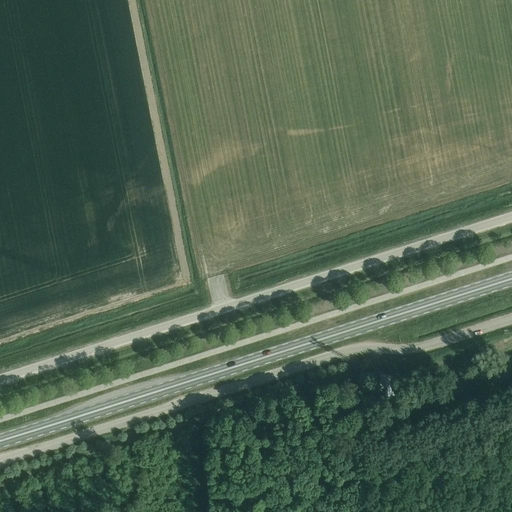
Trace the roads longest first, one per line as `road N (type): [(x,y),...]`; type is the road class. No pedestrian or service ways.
road 1 (unclassified): [(0,379),(511,216)]
road 2 (primary): [(0,437),(511,278)]
road 3 (unclassified): [(0,460),(343,351),(407,351),(511,319)]
road 4 (track): [(0,481),(343,370),(343,351)]
